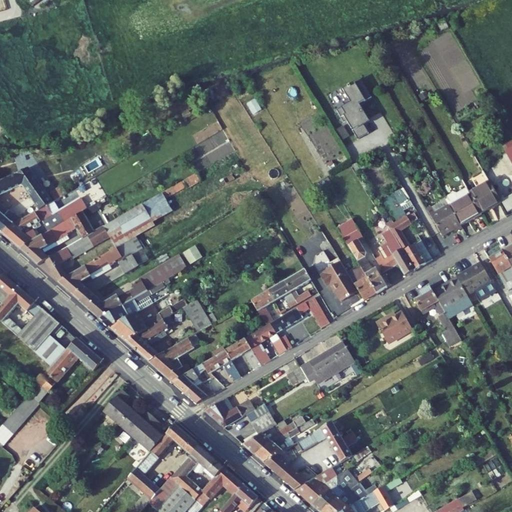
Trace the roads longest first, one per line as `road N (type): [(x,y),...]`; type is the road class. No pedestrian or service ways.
road 1 (residential): [(511,226),(187,416)]
road 2 (secondary): [(187,416),(0,250)]
road 3 (secondary): [(296,511),(187,416)]
